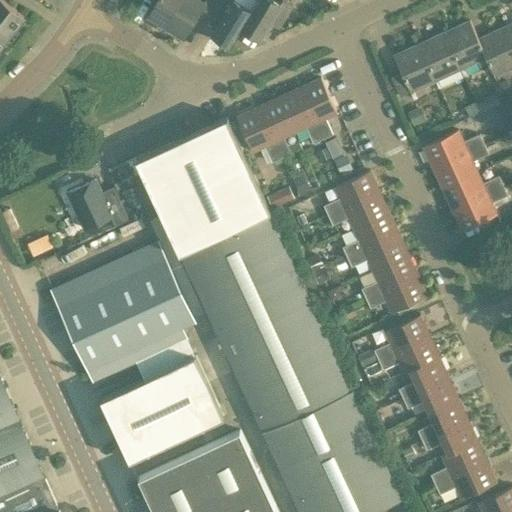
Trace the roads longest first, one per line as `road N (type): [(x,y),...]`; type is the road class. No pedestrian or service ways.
road 1 (residential): [(469,326),(337,25)]
road 2 (residential): [(82,17),(193,80),(218,79),(337,25)]
road 3 (tertiary): [(106,511),(0,276)]
road 4 (residential): [(82,17),(0,111)]
